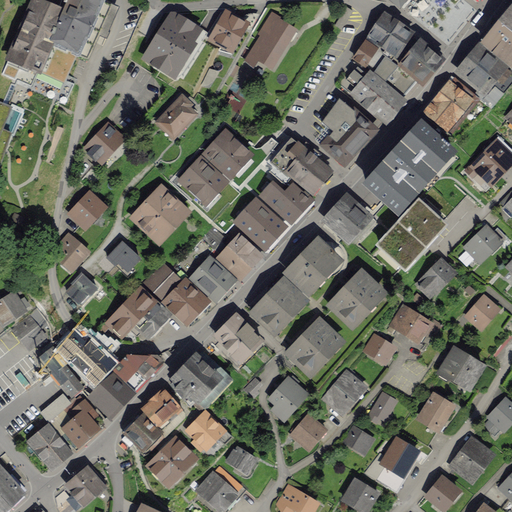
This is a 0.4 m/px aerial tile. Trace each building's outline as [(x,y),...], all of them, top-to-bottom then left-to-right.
[(65,82),(76,56),(79,57),(80,54),(88,57),(110,6),(104,3),(105,0),(43,0),(44,0),(43,0),(31,0),(6,60),(9,61),(7,64),(3,74),(13,78),(18,67),(24,69),(25,67),(41,74),(42,72),(65,82)] [(346,8),(335,26),(342,30),(353,12),(346,8)] [(511,9),(501,22),(511,31),(511,9)] [(252,24),(230,10),(213,36),(235,51),(252,24)] [(279,19),(272,15),(259,34),(263,36),(245,64),(255,71),(262,60),(272,67),(295,32),(278,21),(279,19)] [(411,35),(381,16),(355,56),(372,72),(385,55),(392,61),(411,35)] [(191,37),(154,18),(140,45),(176,64),(191,37)] [(511,31),(501,22),(480,49),(511,74),(511,31)] [(417,44),(399,67),(417,82),(420,85),(439,62),(431,56),(417,44)] [(511,80),(511,76),(479,50),(461,73),(480,88),(477,92),(493,105),(511,80)] [(372,72),(403,97),(417,82),(399,67),(392,61),(385,55),(372,72)] [(194,78),(176,67),(169,78),(188,89),(194,78)] [(403,97),(372,72),(366,80),(359,74),(354,70),(349,76),(360,86),(352,95),(384,121),(403,97)] [(478,100),(454,79),(426,113),(450,133),(478,100)] [(347,80),(343,88),(350,92),(354,84),(347,80)] [(12,84),(2,104),(9,108),(19,86),(12,84)] [(182,97),(157,122),(173,138),(198,113),(182,97)] [(314,137),(343,165),(374,130),(341,101),(314,137)] [(2,104),(0,103),(0,156),(9,134),(2,132),(9,108),(2,104)] [(511,112),(503,123),(511,130),(511,112)] [(80,148),(100,168),(124,144),(103,124),(80,148)] [(422,124),(366,183),(398,212),(454,153),(422,124)] [(225,135),(207,154),(230,176),(248,157),(225,135)] [(302,148),(291,139),(271,164),(275,166),(269,172),(283,183),(287,177),(311,198),(332,173),(315,159),(318,155),(306,144),(302,148)] [(511,163),(511,157),(494,142),(468,172),(489,190),(511,163)] [(271,158),(257,147),(248,157),(230,176),(207,154),(200,160),(224,182),(205,202),(182,180),(177,185),(226,232),(237,221),(255,202),(282,228),(289,220),(263,196),(272,186),(283,196),(287,191),(262,169),(271,158)] [(200,160),(182,180),(205,202),(224,182),(200,160)] [(272,186),(263,196),(289,220),(291,221),(309,202),(292,187),(287,191),(283,196),(272,186)] [(159,189),(133,217),(157,240),(184,213),(159,189)] [(87,195),(66,215),(81,231),(103,211),(87,195)] [(368,220),(348,199),(329,219),(350,239),(368,220)] [(417,201),(378,244),(406,270),(445,227),(417,201)] [(255,202),(237,221),(264,247),(282,228),(255,202)] [(499,246),(483,229),(460,251),(477,268),(499,246)] [(227,241),(224,244),(248,267),(261,254),(236,232),(227,241)] [(210,246),(216,252),(224,244),(227,241),(221,235),(210,246)] [(74,239),(55,257),(73,277),(92,258),(74,239)] [(337,261),(314,241),(284,274),(306,294),(337,261)] [(237,278),(248,267),(224,244),(216,252),(213,256),(237,278)] [(121,245),(107,258),(126,278),(140,265),(121,245)] [(213,256),(192,277),(216,300),(237,278),(213,256)] [(511,258),(503,267),(511,277),(511,258)] [(161,263),(145,279),(163,297),(179,281),(161,263)] [(430,301),(454,277),(441,263),(416,288),(430,301)] [(385,295),(357,272),(326,308),(353,332),(385,295)] [(82,277),(63,295),(79,311),(98,293),(82,277)] [(163,301),(183,322),(203,302),(183,281),(163,301)] [(275,332),(305,300),(285,282),(255,314),(275,332)] [(138,285),(102,320),(119,337),(129,327),(136,335),(143,328),(150,335),(169,317),(138,285)] [(15,288),(0,297),(0,319),(3,324),(28,307),(15,288)] [(500,315),(484,297),(461,317),(476,335),(500,315)] [(432,327),(400,308),(388,327),(395,332),(420,347),(432,327)] [(260,338),(239,316),(213,341),(234,362),(260,338)] [(29,318),(10,332),(26,353),(45,339),(29,318)] [(341,346),(316,321),(287,351),(312,375),(341,346)] [(498,339),(504,346),(511,338),(511,336),(506,331),(498,339)] [(390,342),(375,333),(363,352),(382,363),(393,344),(390,342)] [(100,352),(90,342),(85,347),(74,337),(61,350),(64,353),(60,357),(66,363),(70,358),(94,381),(112,364),(109,361),(112,358),(103,349),(100,352)] [(504,346),(498,339),(488,350),(496,356),(504,346)] [(466,391),(481,365),(453,348),(438,374),(466,391)] [(232,380),(204,350),(168,385),(189,407),(197,400),(203,406),(232,380)] [(49,351),(37,360),(67,398),(80,389),(49,351)] [(131,354),(114,371),(133,389),(161,361),(157,357),(134,356),(131,354)] [(114,371),(91,396),(109,415),(133,389),(114,371)] [(366,387),(345,371),(323,398),(343,414),(366,387)] [(261,383),(255,377),(243,388),(252,397),(258,391),(255,389),(261,383)] [(308,394),(289,378),(271,398),(278,404),(273,409),(283,417),(298,400),(301,403),(308,394)] [(181,405),(165,389),(149,404),(145,415),(157,427),(181,405)] [(366,416),(380,424),(396,399),(383,391),(366,416)] [(439,428),(452,405),(433,394),(420,418),(439,428)] [(60,398),(41,414),(48,423),(50,422),(68,408),(60,398)] [(72,447),(101,423),(80,398),(68,408),(50,422),(72,447)] [(511,425),(511,403),(506,399),(487,423),(504,436),(511,425)] [(231,437),(207,413),(188,433),(204,448),(215,438),(223,446),(231,437)] [(326,427),(308,413),(291,434),(309,448),(326,427)] [(157,427),(145,415),(125,433),(139,449),(143,446),(148,451),(165,435),(157,427)] [(72,447),(50,422),(48,423),(23,444),(45,470),(72,447)] [(365,450),(372,438),(353,427),(346,439),(365,450)] [(495,456),(467,436),(445,466),(473,487),(495,456)] [(174,440),(150,465),(168,482),(192,457),(174,440)] [(398,482),(417,453),(396,440),(377,469),(398,482)] [(255,458),(235,445),(226,459),(246,472),(255,458)] [(75,508),(105,484),(89,465),(60,489),(75,508)] [(243,489),(219,465),(198,487),(222,510),(243,489)] [(0,509),(19,492),(0,470),(0,509)] [(511,475),(498,490),(511,502),(511,475)] [(442,511),(459,494),(442,479),(424,500),(437,511),(442,511)] [(367,511),(377,494),(353,481),(339,506),(350,511),(367,511)] [(308,511),(314,502),(287,486),(276,504),(290,511),(308,511)] [(490,511),(475,503),(469,511),(490,511)]
